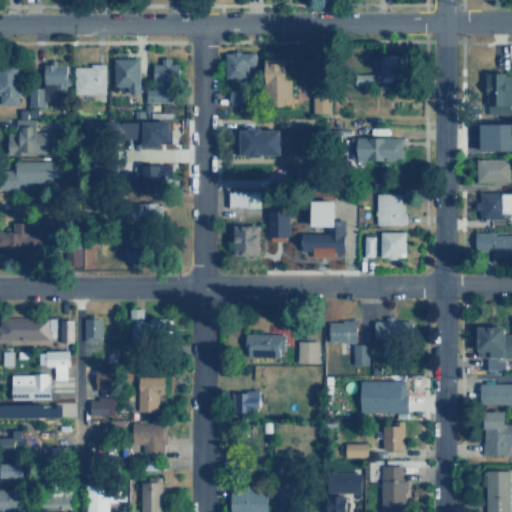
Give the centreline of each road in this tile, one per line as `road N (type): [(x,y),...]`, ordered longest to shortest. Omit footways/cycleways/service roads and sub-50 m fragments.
road 1 (residential): [(511,283),(0,286)]
road 2 (residential): [(439,511),(441,21)]
road 3 (residential): [(198,511),(202,23)]
road 4 (tertiary): [(0,22),(441,21)]
